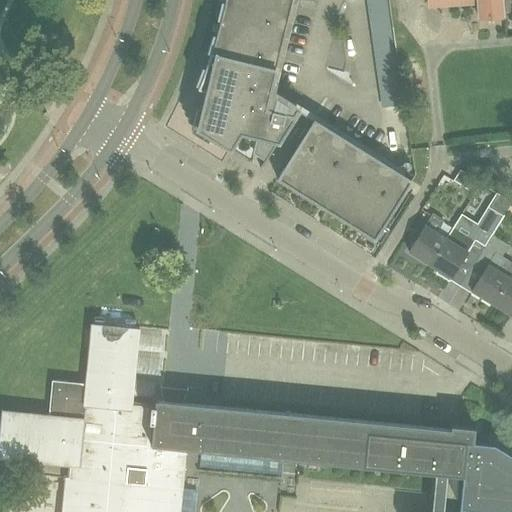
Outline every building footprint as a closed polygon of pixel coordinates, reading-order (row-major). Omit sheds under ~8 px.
[(224,0),(224,3),(222,3),(218,18),(220,19),(215,36),(214,36),(209,51),(211,52),(205,69),(203,69),(197,84),(199,84),(198,88),(206,90),(197,128),(230,149),(241,133),(258,137),(255,148),(268,156),(260,168),(262,169),(298,110),(296,109),(292,115),(266,108),(291,0),(224,0)] [(427,0),(428,7),(479,4),(480,20),(504,18),(502,0),(427,0)] [(411,181),(314,120),(278,178),(277,177),(277,178),(374,239),(411,181)] [(480,183),(459,170),(453,181),(473,193),(480,183)] [(511,202),(483,185),(476,197),(505,214),(511,202)] [(431,266),(447,239),(436,232),(443,220),(433,214),(426,226),(409,252),(431,266)] [(463,261),(473,268),(493,236),(491,235),(493,232),(484,226),(477,236),(457,224),(447,239),(431,266),(452,279),(463,261)] [(493,305),(511,274),(511,261),(501,256),(508,245),(493,236),(473,268),(483,274),(472,292),(493,305)] [(511,316),(511,274),(493,305),(511,316)] [(450,430),(184,403),(187,393),(161,391),(163,401),(156,400),(155,406),(132,404),(140,328),(92,323),(86,384),(52,381),(48,416),(1,411),(0,424),(0,458),(68,465),(66,480),(62,511),(187,511),(189,489),(180,489),(184,449),(199,450),(198,466),(280,474),(282,458),(432,472),(427,511),(511,511),(511,456),(494,445),(473,443),(475,428),(458,427),(451,426),(450,430)]
